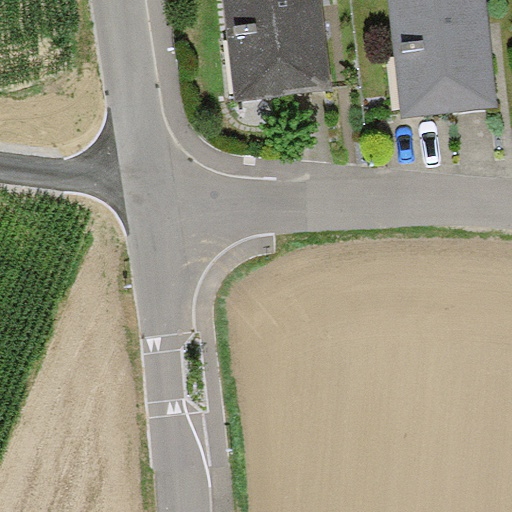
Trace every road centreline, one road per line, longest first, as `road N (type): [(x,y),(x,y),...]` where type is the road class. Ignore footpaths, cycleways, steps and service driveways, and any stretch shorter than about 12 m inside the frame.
road 1 (residential): [(153,207),(400,196),(511,206)]
road 2 (unclassified): [(153,207),(183,511)]
road 3 (unclassified): [(128,0),(153,207)]
road 4 (track): [(153,207),(0,184)]
